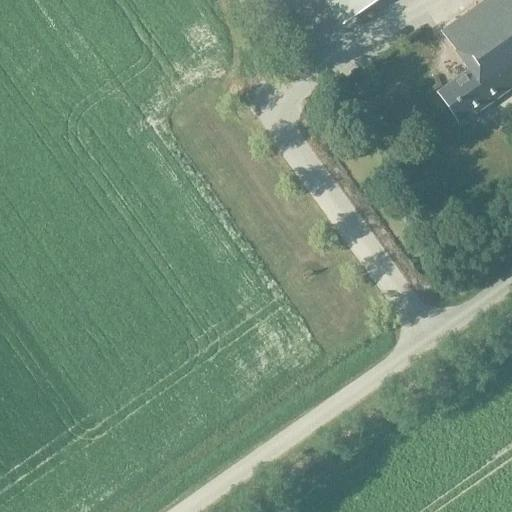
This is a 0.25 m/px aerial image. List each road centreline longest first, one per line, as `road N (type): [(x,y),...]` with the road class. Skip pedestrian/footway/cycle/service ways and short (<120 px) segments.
road 1 (unknown): [(441,0),(315,88),(302,149),(429,338)]
road 2 (unclassified): [(182,511),(511,280)]
